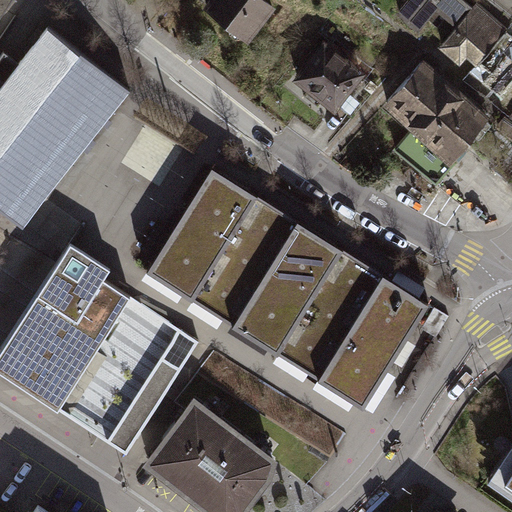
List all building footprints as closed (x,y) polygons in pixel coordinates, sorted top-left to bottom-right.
[(0,0),(0,21),(12,0),(0,0)] [(277,9),(264,0),(211,0),(202,12),(249,46),(277,9)] [(456,28),(473,9),(462,0),(408,0),(396,14),(419,33),(437,12),(456,28)] [(439,49),(461,65),(467,59),(477,68),(507,31),(476,5),(473,9),(456,28),(439,49)] [(0,205),(23,225),(45,197),(88,143),(129,94),(43,25),(14,60),(7,55),(1,51),(0,52),(0,205)] [(511,91),(511,35),(507,31),(477,68),(487,79),(480,86),(502,103),(511,91)] [(366,75),(325,41),(294,81),(335,113),(366,75)] [(419,136),(458,90),(424,60),(384,106),(419,136)] [(419,136),(451,166),(475,137),(490,118),(458,90),(419,136)] [(252,334),(361,405),(426,301),(411,292),(325,239),(238,185),(210,168),(177,218),(148,266),(252,334)] [(77,262),(63,252),(60,257),(0,345),(0,368),(55,405),(128,296),(77,262)] [(128,296),(55,405),(103,436),(126,452),(198,343),(128,296)] [(196,398),(145,465),(207,511),(240,511),(279,461),(196,398)] [(511,447),(489,481),(511,496),(511,447)] [(0,485),(0,511),(33,511),(35,510),(0,485)]
